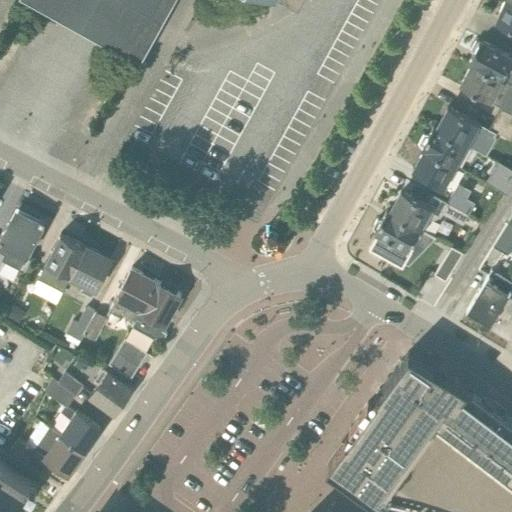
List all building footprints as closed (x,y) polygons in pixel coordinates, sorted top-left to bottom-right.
[(26,0),(78,29),(138,63),(163,20),(126,0),(118,0),(115,5),(105,0),(26,0)] [(105,0),(115,5),(118,0),(126,0),(163,20),(174,0),(105,0)] [(511,0),(504,0),(495,20),(511,27),(511,0)] [(511,56),(509,54),(480,39),(475,39),(470,48),(473,53),(468,61),(511,84),(511,56)] [(511,112),(511,110),(511,84),(472,63),(460,84),(500,106),(494,117),(511,126),(511,112)] [(436,127),(468,144),(479,123),(448,106),(437,127),(436,127)] [(511,135),(511,126),(494,117),(489,127),(510,139),(511,135)] [(421,147),(424,149),(425,148),(456,165),(468,144),(436,127),(437,127),(433,125),(421,147)] [(413,170),(444,187),(456,165),(425,148),(424,149),(413,170)] [(507,194),(511,184),(511,169),(498,161),(486,181),(507,194)] [(448,202),(468,213),(474,202),(466,197),(471,189),(459,183),(448,202)] [(468,213),(448,202),(433,194),(428,204),(402,190),(390,211),(390,212),(420,229),(421,229),(428,216),(433,219),(440,216),(442,212),(463,224),(468,213)] [(374,231),(418,255),(430,234),(421,229),(420,229),(390,212),(390,211),(387,209),(374,231)] [(14,245),(28,253),(45,221),(40,219),(39,221),(18,211),(13,221),(10,219),(0,237),(0,250),(9,255),(14,245)] [(495,242),(505,248),(511,236),(511,224),(507,222),(495,242)] [(61,233),(38,277),(63,290),(69,277),(86,246),(61,233)] [(69,277),(95,290),(111,259),(86,246),(69,277)] [(445,280),(463,252),(452,246),(434,273),(445,280)] [(132,267),(110,307),(133,319),(156,280),(132,267)] [(511,282),(491,270),(466,311),(489,325),(511,287),(511,285),(511,282)] [(145,327),(148,323),(161,330),(181,293),(156,280),(133,319),(133,320),(145,327)] [(511,288),(511,287),(489,325),(511,338),(511,336),(511,288)] [(23,310),(11,303),(6,313),(18,320),(23,310)] [(81,340),(84,334),(96,311),(86,305),(77,321),(73,319),(66,332),(81,340)] [(96,311),(84,334),(94,339),(107,317),(96,311)] [(151,350),(128,335),(110,361),(133,376),(151,350)] [(511,511),(511,420),(472,390),(466,386),(467,386),(407,350),(369,403),(367,401),(348,427),(350,429),(342,440),(341,439),(325,460),(327,461),(325,464),(342,476),(343,479),(343,480),(344,482),(344,483),(345,485),(346,486),(347,487),(347,488),(348,489),(349,490),(351,491),(352,492),(355,493),(357,494),(359,494),(362,495),(364,495),(366,496),(368,496),(369,496),(377,501),(380,497),(382,499),(389,501),(401,503),(403,504),(416,507),(426,510),(431,511),(511,511)] [(57,380),(75,394),(83,383),(65,370),(57,380)] [(106,370),(89,393),(115,412),(132,388),(106,370)] [(66,406),(75,394),(57,380),(51,376),(45,391),(66,406)] [(101,427),(75,409),(59,432),(58,433),(84,451),(101,427)] [(11,449),(28,461),(36,450),(68,473),(84,451),(58,433),(59,432),(50,424),(34,446),(20,436),(11,449)] [(0,511),(11,511),(13,510),(17,503),(24,491),(31,494),(37,484),(0,460),(0,511)]
